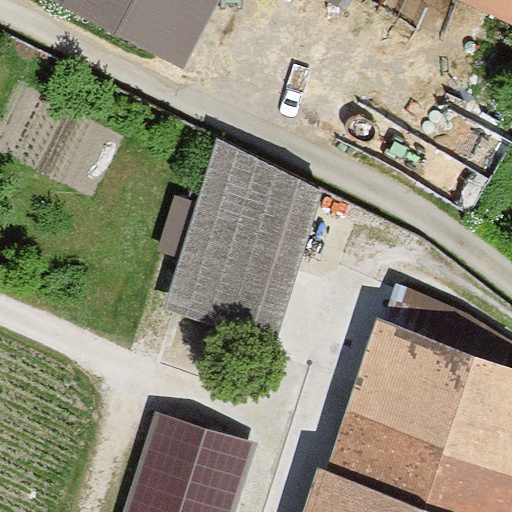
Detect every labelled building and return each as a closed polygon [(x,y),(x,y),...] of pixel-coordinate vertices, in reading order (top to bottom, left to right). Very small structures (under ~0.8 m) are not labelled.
[(63,0),(183,59),(211,0),(63,0)] [(511,0),(474,0),(511,17),(511,0)] [(225,145),(177,304),(272,333),(316,191),(225,145)] [(165,237),(185,245),(203,197),(183,190),(165,237)] [(511,511),(511,361),(377,317),(314,511),(511,511)] [(230,443),(161,422),(133,511),(228,511),(239,479),(220,473),(230,443)]
